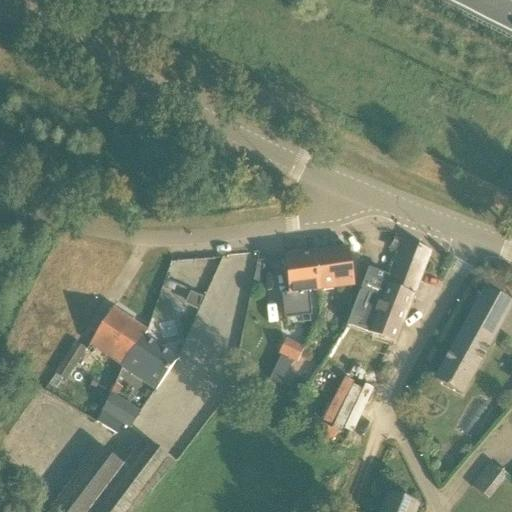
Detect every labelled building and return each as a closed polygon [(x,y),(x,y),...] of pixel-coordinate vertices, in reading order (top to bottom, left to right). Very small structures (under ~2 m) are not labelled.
[(395,345),(431,253),(402,241),(386,285),(366,278),(347,327),(395,345)] [(313,254),(318,293),(354,287),(349,249),(313,254)] [(311,294),(318,293),(313,254),(284,258),(289,295),(285,296),(288,318),(314,314),(311,294)] [(493,276),(436,383),(463,398),(511,306),(511,304),(501,298),(508,284),(493,276)] [(125,368),(144,339),(147,334),(112,311),(90,345),(124,367),(123,369),(124,369),(125,368)] [(297,364),(310,337),(300,332),(293,348),(286,344),(280,356),(297,364)] [(125,368),(124,369),(142,382),(157,391),(177,362),(144,339),(125,368)] [(74,343),(55,375),(67,382),(86,350),(74,343)] [(287,374),(292,364),(280,359),(275,369),(287,374)] [(341,377),(324,414),(335,419),(333,424),(351,432),(370,390),(341,377)] [(138,414),(126,406),(111,397),(95,424),(116,436),(122,426),(128,429),(138,414)] [(123,468),(97,449),(51,509),(55,511),(136,511),(174,463),(144,440),(123,468)] [(490,464),(472,488),(488,500),(506,477),(490,464)] [(416,511),(419,506),(388,494),(381,511),(416,511)]
